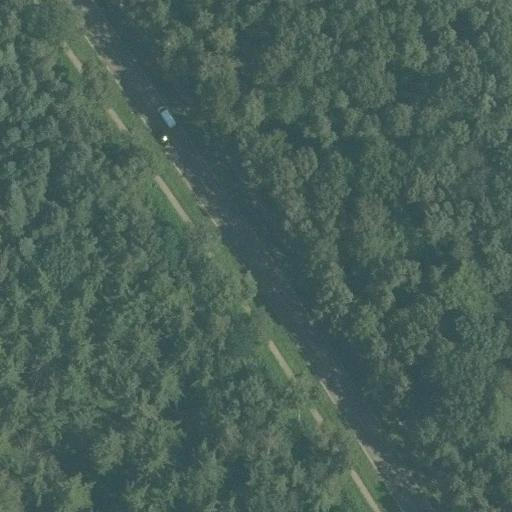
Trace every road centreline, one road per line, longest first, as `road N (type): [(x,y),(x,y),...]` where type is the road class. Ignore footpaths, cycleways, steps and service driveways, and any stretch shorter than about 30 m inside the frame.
road 1 (primary): [(408,511),(60,0)]
road 2 (track): [(284,511),(101,240),(0,330)]
